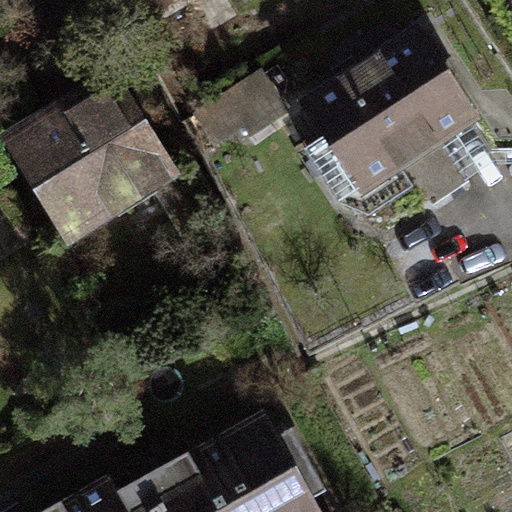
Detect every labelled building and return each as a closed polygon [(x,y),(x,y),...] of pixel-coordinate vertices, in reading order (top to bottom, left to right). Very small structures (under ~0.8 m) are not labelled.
[(422,27),(300,105),(363,202),(484,124),(422,27)] [(113,71),(0,138),(0,143),(64,252),(179,183),(113,71)] [(262,71),(222,95),(249,141),(289,117),(262,71)] [(318,511),(265,418),(133,493),(143,511),(318,511)] [(111,482),(55,511),(143,511),(133,493),(120,499),(111,482)]
